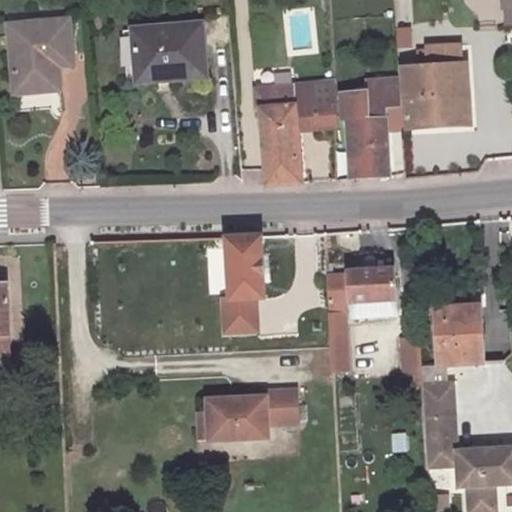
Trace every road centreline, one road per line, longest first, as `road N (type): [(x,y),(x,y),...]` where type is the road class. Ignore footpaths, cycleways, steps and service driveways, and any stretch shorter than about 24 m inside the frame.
road 1 (tertiary): [(0,212),(378,204),(511,191)]
road 2 (unknown): [(492,0),(506,191)]
